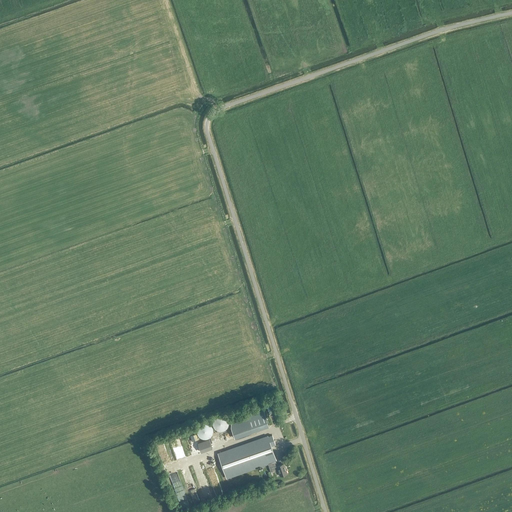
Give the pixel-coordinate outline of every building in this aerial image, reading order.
[(269,426),(263,410),(254,413),(259,429),(269,426)] [(212,422),(212,423),(212,424),(213,424),(213,425),(213,426),(214,427),(214,428),(215,429),(216,430),(217,430),(218,430),(218,431),(219,431),(220,431),(221,431),(222,431),(223,431),(223,430),(224,430),(225,430),(226,429),(227,428),(228,427),(228,426),(228,425),(228,424),(229,424),(229,423),(229,422),(228,421),(228,420),(228,419),(227,418),(226,417),(225,416),(224,416),(223,415),(222,415),(221,415),(220,415),(219,415),(218,415),(217,416),(216,416),(215,417),(214,418),(214,419),(213,419),(213,420),(213,421),(212,422)] [(213,432),(213,431),(213,430),(212,429),(212,428),(212,427),(211,426),(210,425),(209,424),(208,424),(207,424),(207,423),(206,423),(205,423),(204,423),(203,423),(202,424),(201,424),(200,424),(200,425),(199,425),(199,426),(198,426),(198,427),(197,428),(197,429),(197,430),(197,431),(197,432),(197,433),(197,434),(198,435),(198,436),(199,436),(199,437),(200,437),(200,438),(201,438),(202,439),(203,439),(204,439),(205,439),(206,439),(207,439),(208,438),(209,438),(210,437),(211,436),(212,435),(212,434),(212,433),(213,432)] [(268,437),(218,454),(226,478),(267,463),(270,472),(278,469),(280,476),(287,474),(284,464),(277,466),(275,460),(276,460),(268,437)] [(212,448),(209,439),(197,443),(200,453),(212,448)]
